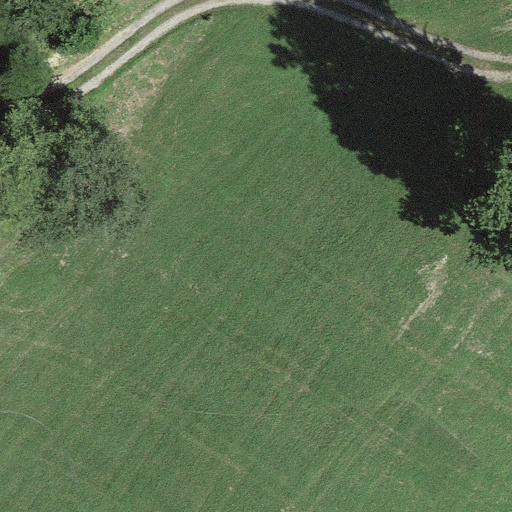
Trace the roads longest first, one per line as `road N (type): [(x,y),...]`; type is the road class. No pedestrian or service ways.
road 1 (track): [(198,0),(155,13),(82,70),(0,114)]
road 2 (track): [(511,59),(430,46),(368,10),(326,0)]
